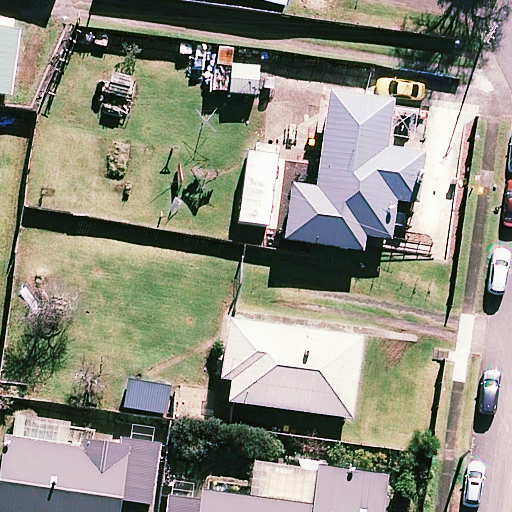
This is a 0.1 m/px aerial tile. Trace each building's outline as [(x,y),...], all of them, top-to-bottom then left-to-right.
[(284,0),(245,0),(282,9),(284,0)] [(17,29),(0,27),(0,95),(11,97),(17,29)] [(257,71),(213,68),(212,94),(255,97),(257,71)] [(389,106),(326,99),(309,233),(387,243),(392,205),(415,207),(421,157),(383,153),(389,106)] [(300,165),(273,161),(264,230),(291,234),(300,165)] [(359,342),(227,326),(217,405),(349,421),(359,342)] [(159,439),(4,419),(0,448),(0,511),(115,511),(117,503),(150,507),(159,439)] [(168,493),(166,511),(378,511),(382,482),(250,467),(246,502),(168,493)]
